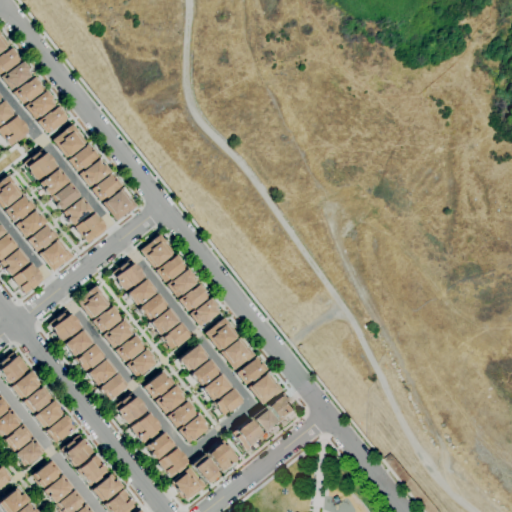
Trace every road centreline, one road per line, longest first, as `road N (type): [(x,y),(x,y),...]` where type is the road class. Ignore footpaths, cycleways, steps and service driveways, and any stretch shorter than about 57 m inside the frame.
road 1 (residential): [(0,3),(406,511)]
road 2 (residential): [(166,511),(0,301)]
road 3 (residential): [(0,334),(158,207)]
road 4 (residential): [(327,413),(200,511)]
